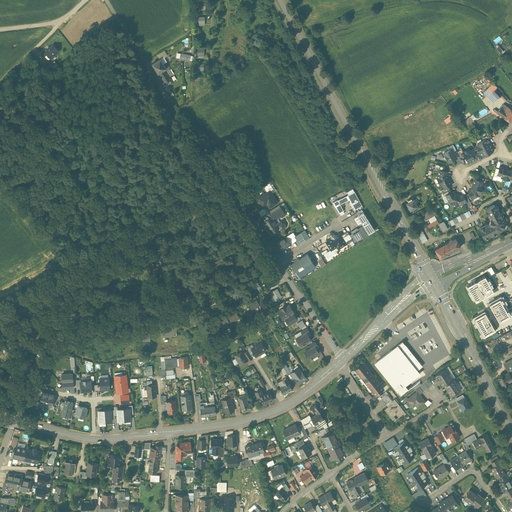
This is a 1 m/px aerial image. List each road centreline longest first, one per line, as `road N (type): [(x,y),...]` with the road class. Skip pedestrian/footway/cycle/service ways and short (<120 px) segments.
road 1 (secondary): [(432,279),(281,0)]
road 2 (residential): [(105,0),(181,126),(278,261)]
road 3 (tertiary): [(169,431),(282,408),(340,361)]
road 4 (secondary): [(511,427),(432,279)]
road 5 (track): [(0,304),(137,232)]
road 6 (residential): [(503,511),(473,471),(406,511)]
road 7 (tertiary): [(340,361),(432,279)]
road 8 (track): [(0,84),(86,0)]
